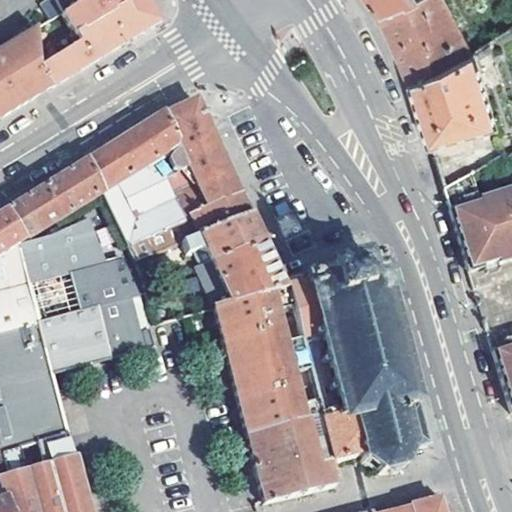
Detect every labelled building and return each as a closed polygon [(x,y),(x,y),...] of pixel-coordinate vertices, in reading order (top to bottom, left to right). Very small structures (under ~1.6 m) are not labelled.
[(151,8),(145,0),(90,0),(77,9),(59,20),(71,39),(75,46),(70,51),(40,70),(50,90),(142,34),(160,23),(151,8)] [(90,0),(71,0),(77,9),(90,0)] [(367,0),(379,15),(407,0),(367,0)] [(407,0),(379,15),(387,33),(408,81),(473,51),(476,50),(449,0),(407,0)] [(34,36),(59,20),(48,3),(37,10),(46,25),(0,53),(0,120),(40,96),(50,90),(40,70),(34,36)] [(75,46),(71,39),(65,42),(70,51),(75,46)] [(408,81),(428,143),(498,120),(476,50),(473,51),(408,81)] [(165,117),(164,115),(87,162),(102,193),(128,249),(238,195),(234,186),(219,152),(200,110),(196,101),(165,117)] [(511,185),(481,195),(475,172),(508,154),(505,144),(440,170),(446,189),(468,269),(481,265),(494,261),(495,263),(511,258),(511,344),(498,349),(491,351),(507,408),(511,406),(511,185)] [(102,193),(87,162),(61,178),(50,185),(20,204),(6,213),(24,239),(102,193)] [(181,243),(249,216),(243,205),(238,195),(128,249),(134,262),(181,243)] [(122,260),(100,212),(15,245),(26,282),(122,260)] [(0,254),(15,245),(24,239),(6,213),(0,216),(0,254)] [(207,264),(262,245),(256,231),(249,216),(181,243),(186,256),(202,248),(207,264)] [(67,434),(50,373),(37,322),(26,282),(15,245),(0,254),(0,451),(34,442),(67,434)] [(218,307),(282,289),(272,266),(262,245),(207,264),(205,264),(218,307)] [(134,263),(145,285),(159,280),(148,257),(134,263)] [(300,284),(282,289),(331,465),(356,457),(356,462),(361,466),(364,464),(381,475),(404,469),(411,451),(425,448),(429,447),(417,403),(421,402),(419,397),(411,399),(405,377),(413,375),(412,369),(404,371),(398,348),(405,347),(404,342),(397,343),(391,321),(397,319),(396,315),(389,316),(384,293),(390,292),(388,286),(383,288),(378,272),(380,270),(376,259),(302,278),(302,281),(301,282),(300,284)] [(122,260),(26,282),(37,322),(96,309),(107,359),(151,348),(139,299),(140,298),(122,260)] [(331,465),(282,289),(218,307),(213,308),(265,504),(337,486),(335,480),(331,465)] [(96,309),(37,322),(50,373),(107,359),(96,309)] [(34,442),(0,451),(0,460),(4,475),(41,466),(34,442)] [(88,511),(75,457),(41,466),(4,475),(0,476),(0,483),(5,500),(8,511),(88,511)] [(8,511),(5,500),(0,501),(0,511),(8,511)] [(410,510),(410,511),(442,511),(440,500),(409,508),(409,510),(410,510)]
